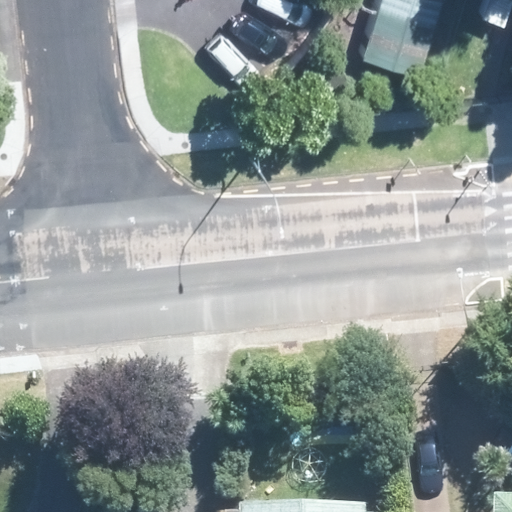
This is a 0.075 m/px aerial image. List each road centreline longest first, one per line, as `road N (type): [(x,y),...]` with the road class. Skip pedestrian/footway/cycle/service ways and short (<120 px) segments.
road 1 (tertiary): [(511,230),(75,272)]
road 2 (residential): [(49,0),(75,272)]
